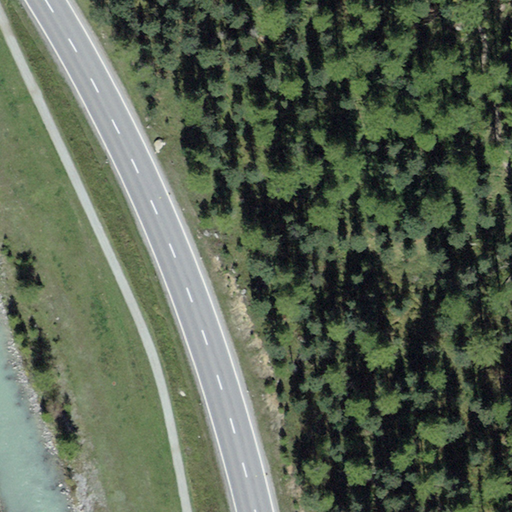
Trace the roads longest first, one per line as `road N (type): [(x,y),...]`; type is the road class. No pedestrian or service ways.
road 1 (primary): [(254,511),(205,337),(167,237),(44,0)]
road 2 (track): [(187,511),(145,336),(0,14)]
